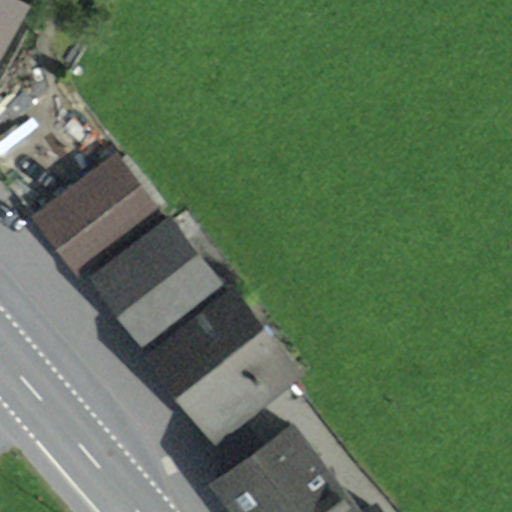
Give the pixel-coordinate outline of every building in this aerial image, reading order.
[(14,0),(0,0),(0,35),(19,2),(14,0)] [(153,213),(166,203),(128,154),(115,163),(153,213)] [(115,163),(43,218),(81,267),(153,213),(115,163)] [(145,336),(219,282),(174,222),(101,277),(145,336)] [(214,427),(287,373),(219,282),(145,336),(214,427)] [(220,480),(244,511),(376,511),(375,510),(371,511),(357,511),(291,425),(220,480)]
